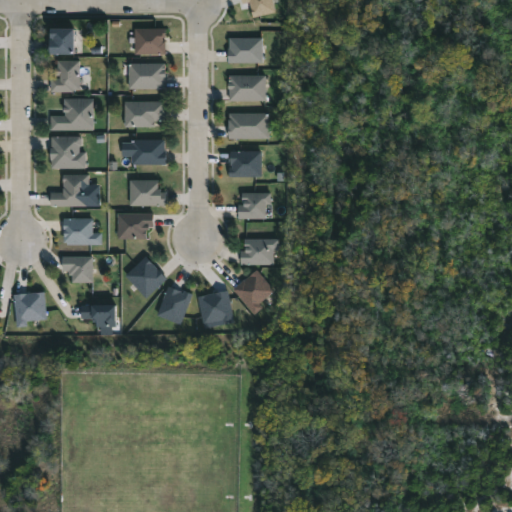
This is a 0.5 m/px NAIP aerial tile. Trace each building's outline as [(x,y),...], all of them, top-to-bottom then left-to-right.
[(73,29),(73,52),(48,51),(48,38),(52,38),(52,36),(49,36),(50,27),(73,27),(73,29)] [(162,39),(165,40),(165,53),(134,53),(134,27),(165,27),(165,37),(162,37),(162,39)] [(262,62),(228,61),(229,37),(262,37),(262,62)] [(79,59),(78,89),(73,88),(73,91),(49,91),(50,77),(60,77),(60,75),(55,75),(57,59),(79,59)] [(164,88),(128,88),(128,62),(164,62),(164,88)] [(265,100),(228,100),(228,74),(265,74),(265,100)] [(94,107),(94,129),(50,129),(50,115),(64,115),(63,97),(94,97),(94,107)] [(154,126),(124,126),(124,101),(165,100),(165,120),(154,120),(154,126)] [(268,138),(228,138),(228,112),(268,112),(268,138)] [(79,146),(79,152),(86,152),(85,168),(51,167),(50,147),(51,147),(51,136),(79,136),(81,141),(79,146)] [(164,148),(164,150),(165,150),(165,164),(131,164),(131,138),(164,139),(164,148)] [(230,152),(230,169),(229,169),(229,177),(262,177),(262,151),(230,152)] [(86,186),(87,206),(50,206),(50,192),(62,192),(62,174),(89,174),(89,186),(86,186)] [(158,180),(158,188),(160,188),(160,191),(165,191),(165,205),(129,204),(129,179),(158,180)] [(265,217),(238,217),(238,204),(241,204),(241,192),(270,192),(270,204),(265,204),(265,217)] [(145,238),(117,238),(117,212),(153,212),(153,226),(148,226),(148,229),(145,229),(145,238)] [(93,218),(64,219),(64,245),(103,244),(102,233),(94,233),(93,218)] [(273,264),(240,264),(240,250),(244,250),(244,238),(278,238),(278,249),(273,249),(273,264)] [(92,256),(92,282),(71,282),(71,274),(68,274),(68,270),(62,270),(62,256),(92,256)] [(146,298),(167,279),(145,256),(125,276),(146,298)] [(254,315),(262,308),(259,304),(274,291),(257,269),(232,290),(254,315)] [(156,315),(180,325),(192,295),(168,286),(156,315)] [(202,327),(233,324),(229,292),(199,295),(202,327)] [(15,327),(27,327),(27,321),(46,320),(45,293),(14,294),(15,327)] [(115,304),(115,327),(96,327),(96,321),(92,321),(92,318),(80,318),(80,305),(115,304)]
